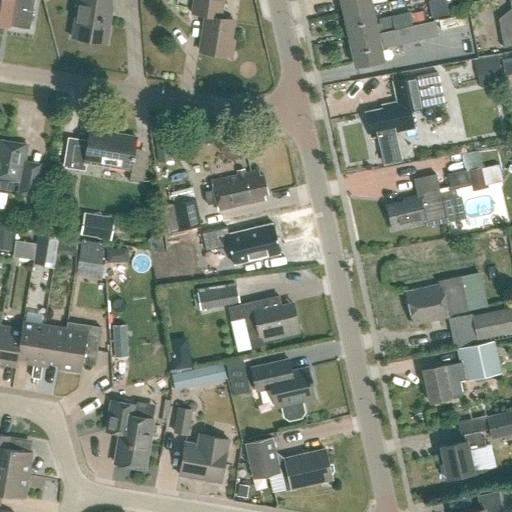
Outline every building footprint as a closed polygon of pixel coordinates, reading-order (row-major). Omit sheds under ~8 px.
[(0,0),(0,26),(10,28),(11,23),(31,27),(35,0),(0,0)] [(78,0),(73,38),(107,44),(112,8),(110,7),(111,0),(78,0)] [(231,39),(233,22),(220,20),(223,2),(211,0),(195,0),(193,15),(206,17),(201,52),(231,57),(234,40),(231,39)] [(371,7),(369,0),(340,0),(344,13),(371,7)] [(444,0),(441,0),(428,3),(431,19),(448,15),(444,0)] [(511,46),(511,0),(510,0),(511,7),(511,8),(498,19),(503,48),(511,46)] [(382,23),(375,24),(371,7),(344,13),(349,39),(384,32),(382,23)] [(396,29),(414,25),(411,12),(393,16),(396,29)] [(423,12),(412,14),(414,22),(425,20),(423,12)] [(414,25),(396,29),(399,42),(417,38),(414,25)] [(349,39),(355,67),(383,61),(378,42),(386,41),(384,32),(349,39)] [(479,64),(483,83),(501,79),(497,60),(479,64)] [(414,128),(410,111),(444,103),(437,72),(392,82),(397,103),(382,106),(382,109),(366,113),(372,138),(414,128)] [(458,101),(436,107),(439,120),(462,114),(458,101)] [(166,121),(151,123),(153,141),(168,138),(166,121)] [(88,142),(69,139),(65,167),(84,170),(85,162),(131,169),(136,138),(90,130),(88,142)] [(0,142),(0,177),(19,181),(17,193),(37,197),(42,173),(24,170),(28,147),(0,142)] [(487,186),(483,167),(469,170),(473,188),(487,186)] [(471,185),(468,169),(449,173),(452,189),(471,185)] [(212,182),(214,190),(207,192),(209,204),(217,203),(218,211),(265,200),(264,195),(268,194),(263,176),(260,177),(258,171),(212,182)] [(403,203),(387,206),(392,231),(425,224),(426,228),(466,219),(461,196),(441,200),(435,175),(414,179),(417,196),(402,199),(403,203)] [(203,223),(197,198),(163,205),(169,230),(180,227),(180,228),(203,223)] [(81,235),(98,238),(102,217),(85,214),(81,235)] [(273,224),(229,234),(227,227),(202,233),(206,251),(229,245),(233,264),(280,253),(273,224)] [(0,248),(13,251),(16,229),(0,227),(0,248)] [(29,260),(33,235),(19,233),(15,258),(29,260)] [(35,263),(54,266),(59,238),(39,235),(35,263)] [(80,240),(77,260),(101,264),(102,243),(80,240)] [(127,247),(108,248),(109,263),(128,262),(127,247)] [(406,293),(413,325),(448,317),(448,315),(467,311),(460,278),(439,282),(440,285),(406,293)] [(238,286),(199,293),(201,309),(241,302),(238,286)] [(244,317),(251,347),(262,345),(261,341),(299,333),(293,309),(290,310),(289,304),(280,306),(278,296),(228,307),(231,320),(244,317)] [(511,307),(474,315),(479,340),(511,332),(511,307)] [(22,321),(22,325),(21,329),(22,329),(17,358),(34,361),(32,369),(41,371),(42,363),(38,362),(44,325),(22,321)] [(42,363),(59,365),(65,332),(66,328),(44,325),(38,362),(42,363)] [(0,327),(0,363),(16,366),(17,358),(22,329),(21,329),(0,326),(0,327)] [(59,365),(58,369),(81,373),(85,349),(96,351),(100,327),(88,326),(87,335),(65,332),(59,365)] [(116,358),(128,357),(126,326),(114,326),(116,358)] [(452,398),(452,397),(463,395),(460,382),(501,373),(494,341),(458,349),(461,363),(445,367),(445,366),(424,370),(431,403),(452,398)] [(172,354),(175,370),(194,366),(192,351),(172,354)] [(242,361),(222,365),(229,396),(249,392),(242,361)] [(281,405),(284,417),(289,420),(301,417),(304,412),(301,401),(314,398),(308,369),(290,373),(288,361),(251,369),(256,390),(270,387),(275,407),(281,405)] [(41,371),(32,369),(31,378),(40,379),(41,371)] [(196,369),(171,374),(175,391),(200,385),(196,369)] [(119,434),(114,463),(144,469),(152,420),(133,416),(135,406),(111,401),(106,431),(119,434)] [(178,408),(174,432),(186,434),(191,411),(178,408)] [(511,435),(511,411),(487,417),(493,440),(511,435)] [(486,446),(482,431),(464,435),(466,443),(440,448),(447,479),(474,473),(469,450),(486,446)] [(220,483),(225,456),(228,440),(198,434),(197,444),(184,442),(179,475),(220,483)] [(0,470),(28,476),(32,453),(9,449),(11,437),(0,435),(0,470)] [(246,444),(254,479),(286,471),(290,489),(332,479),(325,449),(276,460),(271,438),(246,444)] [(24,499),(28,476),(0,470),(0,500),(1,495),(24,499)] [(505,511),(501,492),(478,497),(481,511),(479,511),(505,511)]
